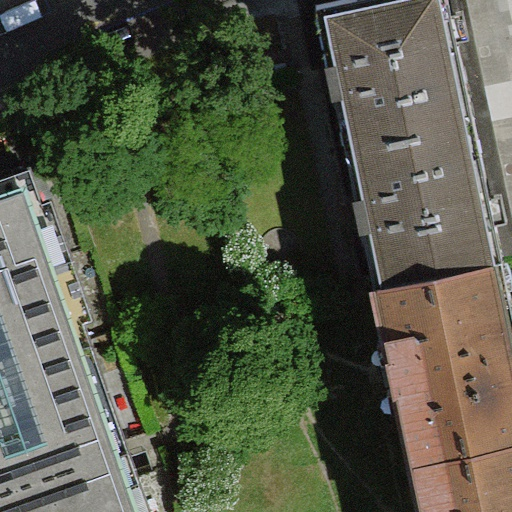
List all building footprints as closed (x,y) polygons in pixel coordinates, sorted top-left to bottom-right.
[(348,143),(473,117),(449,0),(342,0),(318,5),(348,143)] [(377,284),(503,258),(473,117),(348,143),(377,284)] [(52,511),(50,507),(129,480),(122,462),(116,445),(69,313),(83,308),(47,204),(34,208),(21,173),(0,180),(0,511),(52,511)] [(414,458),(511,437),(511,300),(503,258),(377,284),(414,458)] [(425,511),(511,511),(511,437),(414,458),(425,511)] [(52,511),(139,511),(129,480),(50,507),(52,511)]
